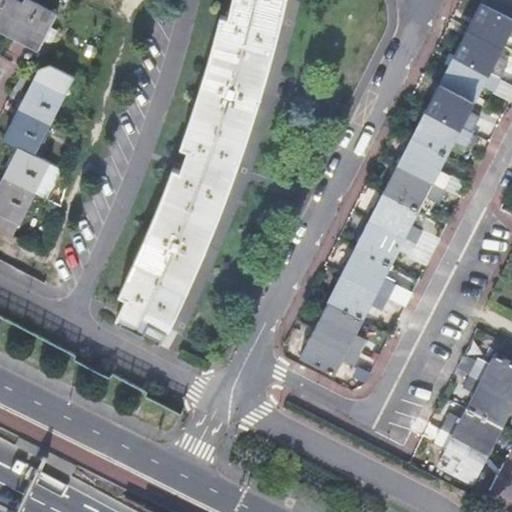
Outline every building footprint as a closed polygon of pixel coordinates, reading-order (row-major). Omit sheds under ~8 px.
[(18,0),(0,0),(0,28),(8,32),(23,2),(18,0)] [(23,0),(23,2),(8,32),(39,48),(58,13),(31,0),(23,0)] [(116,315),(162,338),(171,317),(184,292),(197,260),(201,252),(209,233),(217,213),(222,200),(232,170),(238,155),(256,103),(262,79),(266,67),(274,35),(280,9),(282,0),(231,0),(227,18),(219,16),(209,52),(200,84),(189,114),(179,146),(185,149),(178,170),(171,168),(155,209),(143,238),(131,265),(117,294),(125,298),(116,315)] [(509,29),(511,30),(511,14),(483,0),(482,0),(469,27),(502,43),(509,29)] [(511,0),(483,0),(511,14),(511,0)] [(494,58),(502,43),(469,27),(455,54),(500,77),(507,64),(494,58)] [(493,90),(500,77),(455,54),(441,81),(475,98),(482,84),(493,90)] [(32,78),(14,108),(44,122),(61,94),(32,78)] [(466,114),(475,98),(441,81),(427,109),(471,132),(478,120),(466,114)] [(44,122),(14,108),(3,138),(15,147),(29,154),(44,122)] [(471,132),(427,109),(413,136),(446,153),(454,138),(465,144),(471,132)] [(446,153),(413,136),(399,164),(443,187),(450,173),(439,168),(446,153)] [(15,147),(1,176),(30,191),(46,163),(29,154),(15,147)] [(443,187),(399,164),(385,192),(417,208),(426,192),(437,198),(443,187)] [(1,176),(0,178),(0,227),(13,234),(30,191),(1,176)] [(417,208),(385,192),(371,219),(415,242),(422,229),(409,223),(417,208)] [(415,242),(371,219),(357,246),(389,262),(397,247),(409,253),(415,242)] [(389,262),(357,246),(343,274),(387,296),(394,282),(382,276),(389,262)] [(387,296),(343,274),(329,301),(361,317),(369,302),(381,308),(387,296)] [(361,317),(329,301),(315,329),(359,351),(365,339),(353,333),(361,317)] [(359,351),(315,329),(301,356),(332,373),(341,356),(353,362),(359,351)] [(470,373),(511,394),(511,360),(496,352),(488,368),(476,362),(470,373)] [(500,424),(511,401),(511,394),(470,373),(464,386),(475,392),(468,407),(500,424)] [(487,450),(500,424),(468,407),(460,422),(448,416),(442,427),(487,450)] [(472,478),(487,450),(442,427),(436,439),(448,446),(440,461),(472,478)]
